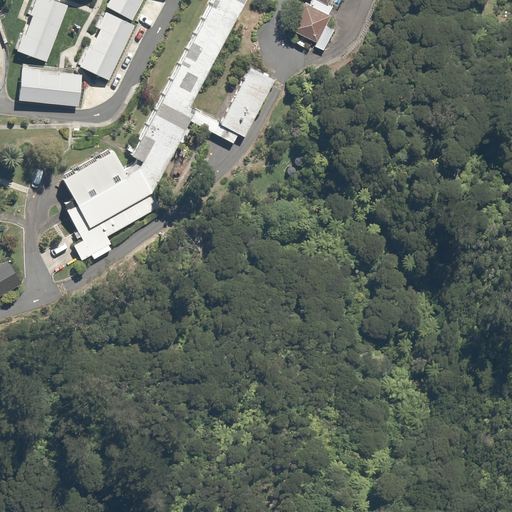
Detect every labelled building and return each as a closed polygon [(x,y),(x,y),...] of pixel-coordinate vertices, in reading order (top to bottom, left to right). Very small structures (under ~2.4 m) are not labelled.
[(46,61),(67,5),(54,0),(34,0),(30,14),(32,15),(25,34),(23,33),(16,50),(46,61)] [(194,0),(112,153),(125,163),(109,173),(92,150),(46,180),(59,205),(44,214),(71,258),(139,215),(133,197),(140,168),(229,0),(194,0)] [(132,20),(142,0),(108,0),(105,5),(132,20)] [(316,15),(291,1),(278,24),(304,38),(316,15)] [(108,79),(134,25),(105,11),(97,27),(100,28),(91,47),(89,46),(79,66),(108,79)] [(261,76),(234,62),(202,123),(228,137),(261,76)] [(77,106),(81,74),(59,72),(59,75),(38,72),(39,70),(21,68),(18,99),(77,106)]
